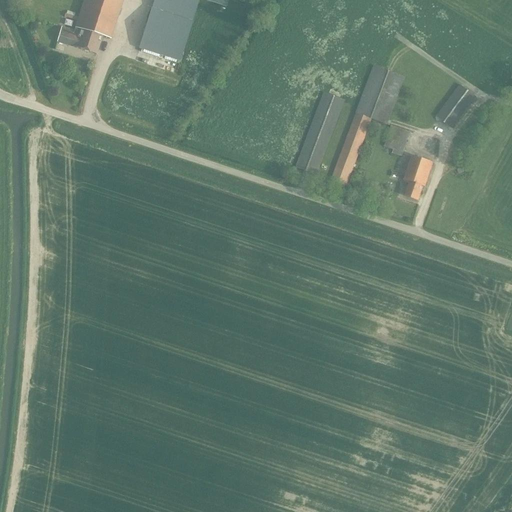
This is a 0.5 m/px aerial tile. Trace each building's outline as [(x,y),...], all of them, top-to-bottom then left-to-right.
[(110,39),(122,0),(84,0),(74,31),(61,27),(57,42),(96,55),(102,36),(110,39)] [(180,61),(192,22),(199,0),(154,0),(139,48),(180,61)] [(168,61),(166,68),(175,70),(177,64),(168,61)] [(387,125),(404,78),(374,66),(331,181),(346,186),(372,119),(387,125)] [(453,129),(476,97),(460,85),(436,117),(453,129)] [(296,168),(303,170),(316,175),(344,101),(324,93),(296,168)] [(402,157),(410,132),(391,127),(387,138),(384,146),(393,149),(392,153),(402,157)] [(425,187),(433,163),(412,156),(404,182),(409,184),(405,196),(418,201),(423,186),(425,187)]
